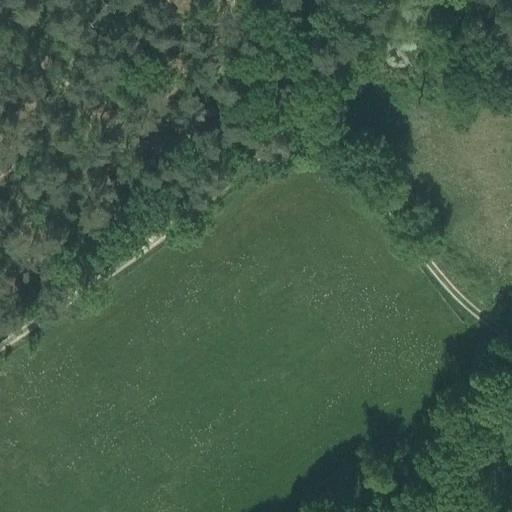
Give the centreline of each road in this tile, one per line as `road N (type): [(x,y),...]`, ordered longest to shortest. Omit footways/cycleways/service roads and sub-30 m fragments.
road 1 (track): [(0,347),(306,122)]
road 2 (track): [(306,122),(349,151),(429,265),(477,314),(511,336)]
road 3 (track): [(328,0),(305,73),(306,122)]
